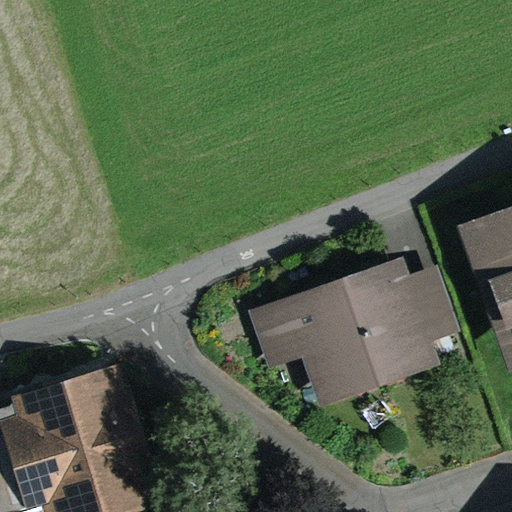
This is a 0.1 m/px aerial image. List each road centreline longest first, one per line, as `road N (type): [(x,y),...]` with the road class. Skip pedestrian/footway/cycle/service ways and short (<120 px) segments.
road 1 (residential): [(121,304),(197,382),(361,498),(407,505),(511,481)]
road 2 (residential): [(121,304),(511,149)]
road 3 (residential): [(0,338),(121,304)]
